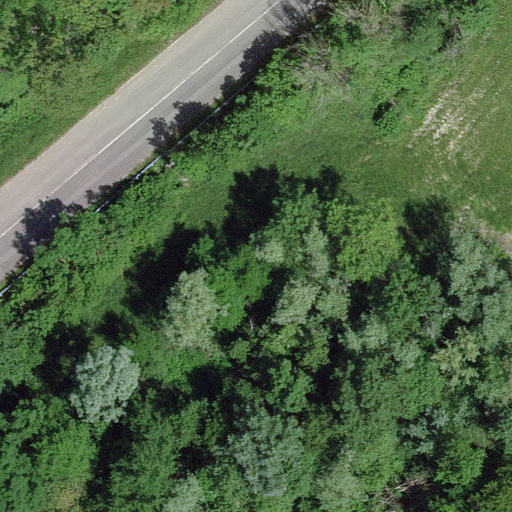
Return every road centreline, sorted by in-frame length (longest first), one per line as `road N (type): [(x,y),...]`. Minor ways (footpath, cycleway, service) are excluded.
road 1 (unclassified): [(281,0),(0,238)]
road 2 (track): [(511,52),(405,167),(297,221)]
